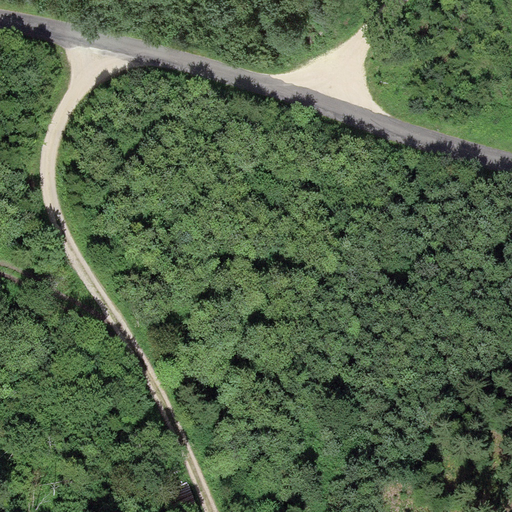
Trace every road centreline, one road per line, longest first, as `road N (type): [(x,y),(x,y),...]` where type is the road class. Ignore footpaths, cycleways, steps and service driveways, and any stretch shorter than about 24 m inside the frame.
road 1 (unclassified): [(0,22),(300,96),(511,161)]
road 2 (track): [(211,511),(177,424),(54,217),(46,158),(102,43)]
road 3 (track): [(391,0),(300,96)]
